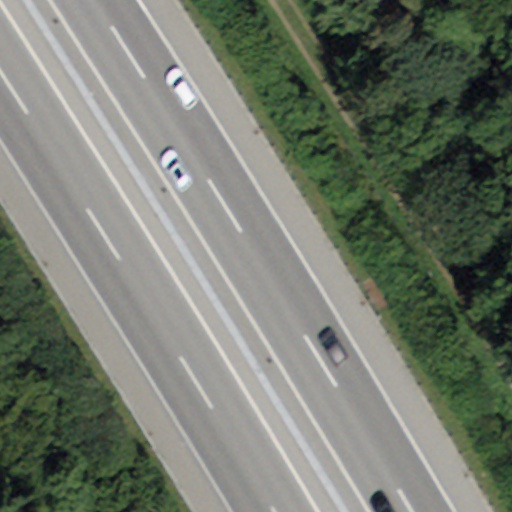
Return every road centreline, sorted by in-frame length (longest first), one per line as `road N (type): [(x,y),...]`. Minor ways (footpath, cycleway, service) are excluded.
road 1 (motorway): [(410,511),(91,0)]
road 2 (motorway): [(0,75),(272,511)]
road 3 (track): [(511,299),(313,0)]
